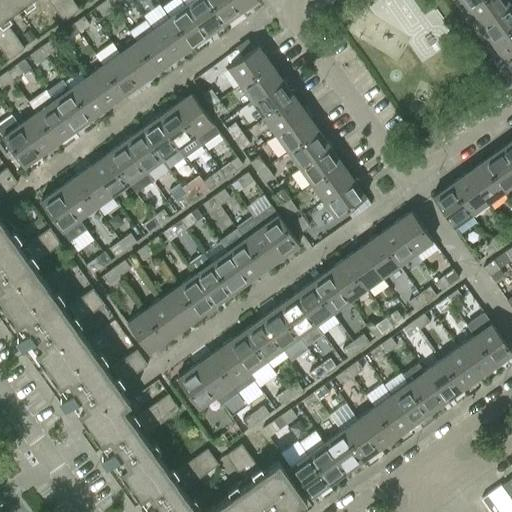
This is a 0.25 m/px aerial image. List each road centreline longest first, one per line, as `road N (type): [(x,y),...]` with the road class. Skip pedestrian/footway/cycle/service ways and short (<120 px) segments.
road 1 (residential): [(294,0),(282,8),(407,187),(511,112)]
road 2 (residential): [(85,511),(0,391)]
